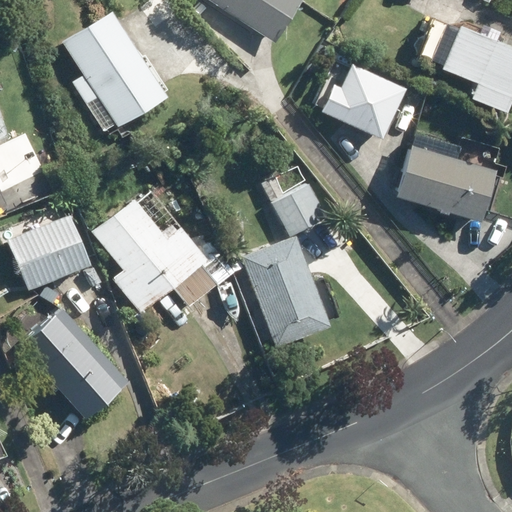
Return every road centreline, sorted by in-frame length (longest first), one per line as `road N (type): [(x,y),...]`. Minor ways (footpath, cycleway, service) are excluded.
road 1 (residential): [(138,511),(388,411)]
road 2 (residential): [(388,411),(511,327)]
road 3 (residential): [(472,511),(388,411)]
